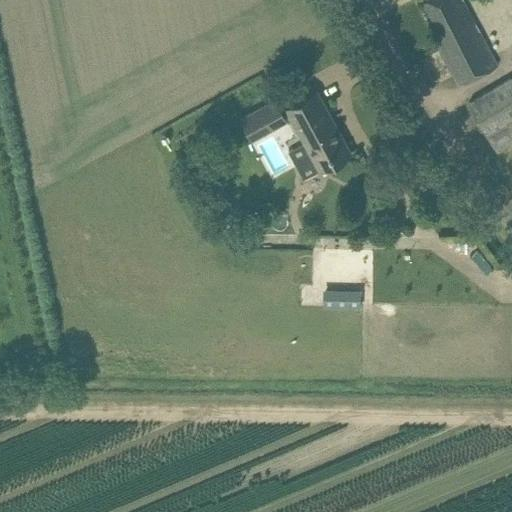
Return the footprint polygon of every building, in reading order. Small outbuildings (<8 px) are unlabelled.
[(423,0),(441,33),(434,37),(459,83),(497,64),(475,23),(462,0),(423,0)] [(511,76),(486,92),(469,102),(486,134),(497,151),(511,141),(511,76)] [(302,99),(286,107),(292,118),(304,139),(305,140),(320,168),(320,169),(333,162),(351,152),(317,91),(302,99)] [(255,108),(240,116),(241,119),(247,128),(247,129),(253,140),(255,138),(288,121),(282,110),(275,97),(255,108)] [(323,293),(323,305),(360,306),(360,293),(323,293)]
